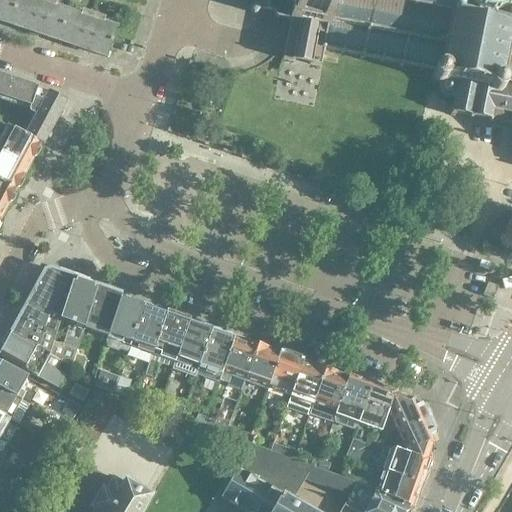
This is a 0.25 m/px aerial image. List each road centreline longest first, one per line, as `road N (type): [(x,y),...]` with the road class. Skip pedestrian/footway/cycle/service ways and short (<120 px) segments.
road 1 (residential): [(80,206),(116,264),(382,361),(398,333)]
road 2 (residential): [(398,333),(131,244),(101,196)]
road 3 (residential): [(0,50),(143,100)]
road 4 (secondary): [(451,511),(511,399)]
road 5 (residential): [(0,292),(38,223),(80,206)]
road 6 (residential): [(511,381),(398,333)]
